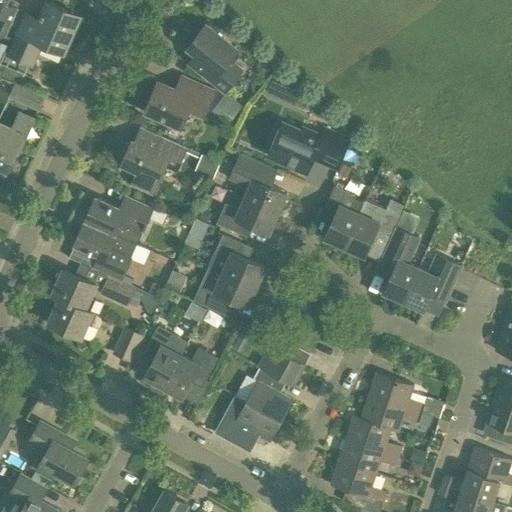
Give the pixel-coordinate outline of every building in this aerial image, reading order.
[(0,0),(0,33),(6,36),(18,8),(6,3),(7,0),(0,0)] [(64,52),(80,15),(47,1),(40,18),(25,11),(6,55),(33,67),(44,43),(64,52)] [(243,69),(234,62),(241,53),(206,24),(187,47),(194,53),(186,62),(224,93),(243,69)] [(216,89),(181,74),(175,88),(158,81),(145,110),(179,126),(186,112),(203,119),(216,89)] [(13,82),(0,75),(0,90),(8,94),(13,82)] [(272,79),(266,92),(278,98),(284,84),(272,79)] [(13,82),(8,94),(9,94),(8,96),(38,110),(45,94),(15,81),(14,82),(13,82)] [(229,123),(243,106),(226,92),(211,109),(229,123)] [(0,121),(0,170),(4,172),(12,153),(19,155),(35,118),(18,110),(11,127),(0,121)] [(301,131),(282,123),(269,154),(306,170),(313,154),(339,165),(350,140),(322,127),(318,135),(303,128),(301,131)] [(186,147),(141,127),(134,141),(132,140),(130,143),(127,142),(123,143),(121,150),(122,154),(125,155),(121,164),(137,171),(132,183),(152,192),(165,164),(176,169),(186,147)] [(213,178),(220,161),(201,153),(194,170),(213,178)] [(244,197),(278,212),(286,192),(271,185),(277,169),(240,153),(229,178),(249,187),(244,197)] [(337,173),(346,178),(352,167),(342,162),(337,173)] [(344,246),(365,199),(365,198),(363,202),(353,197),(354,194),(334,185),(324,208),(334,213),(323,237),(344,246)] [(85,219),(138,243),(150,217),(154,208),(125,194),(119,207),(95,196),(85,219)] [(269,232),(278,212),(244,197),(239,208),(226,202),(217,222),(247,236),(252,225),(269,232)] [(365,199),(344,246),(364,255),(374,234),(385,239),(397,213),(400,214),(405,204),(391,197),(386,208),(365,199)] [(154,208),(150,217),(162,223),(167,213),(154,208)] [(121,280),(138,243),(85,219),(74,243),(98,254),(92,267),(107,274),(121,280)] [(197,245),(204,227),(195,223),(188,242),(197,245)] [(403,301),(418,267),(407,262),(419,236),(395,225),(379,260),(393,266),(382,291),(385,293),(386,296),(397,301),(401,300),(403,301)] [(222,272),(255,287),(265,265),(248,258),(253,246),(223,234),(216,251),(213,250),(208,263),(223,269),(222,272)] [(418,267),(403,301),(424,310),(435,285),(449,292),(461,265),(437,254),(429,272),(418,267)] [(54,289),(52,293),(85,308),(94,289),(96,283),(84,278),(63,268),(54,289)] [(247,306),(255,287),(222,272),(218,282),(204,276),(194,300),(224,313),(230,298),(247,306)] [(135,286),(121,280),(107,274),(99,293),(126,305),(128,302),(137,306),(143,293),(134,288),(135,286)] [(59,297),(48,322),(81,337),(92,311),(85,308),(52,293),(52,294),(59,297)] [(181,353),(182,353),(189,341),(158,324),(146,346),(156,352),(143,375),(145,376),(143,379),(144,384),(156,390),(160,389),(161,385),(163,386),(181,353)] [(133,361),(144,334),(124,325),(112,353),(133,361)] [(240,350),(250,332),(243,328),(233,347),(240,350)] [(511,330),(504,328),(496,350),(511,355),(511,330)] [(293,385),(305,364),(311,353),(271,332),(265,343),(269,345),(258,366),(293,385)] [(181,353),(163,386),(183,397),(196,373),(206,379),(218,357),(199,347),(192,359),(182,353),(181,353)] [(368,395),(421,412),(424,403),(409,398),(414,384),(376,371),(368,395)] [(511,380),(502,377),(494,400),(511,405),(511,380)] [(245,401),(281,421),(293,399),(257,379),(245,401)] [(418,422),(421,412),(368,395),(361,417),(391,427),(390,428),(398,430),(403,417),(418,422)] [(421,421),(436,426),(445,399),(430,395),(421,421)] [(511,442),(511,405),(494,400),(487,422),(502,427),(498,438),(511,442)] [(270,441),(281,421),(245,401),(234,421),(230,418),(224,430),(251,445),(257,434),(270,441)] [(361,417),(354,414),(346,438),(398,455),(401,445),(386,440),(390,428),(391,427),(361,417)] [(86,458),(71,450),(77,439),(40,419),(26,443),(45,453),(38,468),(52,475),(54,472),(73,482),(74,481),(77,483),(89,461),(86,459),(86,458)] [(0,438),(0,458),(1,459),(9,444),(0,438)] [(395,465),(398,455),(346,438),(338,460),(375,473),(380,460),(395,465)] [(500,480),(500,481),(511,484),(511,473),(508,472),(511,459),(511,458),(475,446),(467,469),(500,480)] [(413,449),(410,473),(424,474),(427,450),(413,449)] [(371,486),(375,473),(338,460),(330,484),(346,489),(383,501),(386,491),(371,486)] [(493,501),(500,481),(500,480),(467,469),(460,490),(493,501)] [(56,511),(58,509),(41,499),(48,487),(21,472),(8,494),(10,495),(0,511),(56,511)] [(442,483),(452,487),(456,477),(445,474),(442,483)] [(449,497),(452,487),(442,483),(438,493),(449,497)] [(181,511),(187,502),(165,490),(152,511),(181,511)] [(458,511),(489,511),(493,501),(460,490),(453,510),(458,511)]
